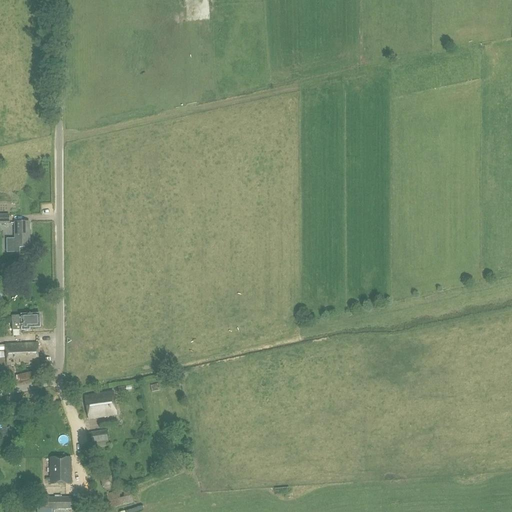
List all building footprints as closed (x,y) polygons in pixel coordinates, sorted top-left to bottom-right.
[(9,215),(0,215),(0,223),(9,223),(9,215)] [(29,247),(29,223),(15,223),(15,248),(29,247)] [(12,330),(22,330),(29,330),(29,328),(40,327),(40,321),(41,319),(41,317),(40,316),(40,314),(21,315),(12,316),(12,330)] [(6,358),(7,366),(0,366),(0,382),(14,380),(14,366),(15,366),(16,380),(39,374),(38,343),(6,345),(6,346),(6,351),(6,352),(6,358)] [(152,392),(160,390),(159,384),(150,386),(152,392)] [(85,396),(88,419),(116,415),(113,392),(85,396)] [(92,443),(108,441),(107,431),(91,433),(92,443)] [(172,435),(159,437),(161,445),(173,443),(172,435)] [(71,484),(71,458),(51,458),(51,484),(71,484)] [(130,488),(107,495),(110,509),(134,502),(130,488)] [(76,498),(55,498),(55,508),(76,508),(76,498)]
